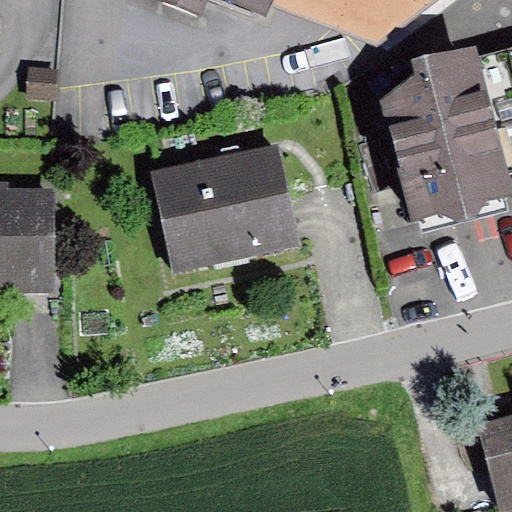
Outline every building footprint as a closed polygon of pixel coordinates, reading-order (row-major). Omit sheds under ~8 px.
[(155,0),(154,5),(201,23),(209,1),(269,23),(277,0),(155,0)] [(411,113),(387,124),(428,249),(511,235),(511,64),(423,78),(423,97),(411,113)] [(59,73),(28,70),(25,100),(56,103),(59,73)] [(300,248),(279,148),(152,174),(173,274),(300,248)] [(9,186),(0,185),(0,297),(56,297),(56,191),(9,191),(9,186)] [(511,511),(511,417),(478,427),(500,511),(511,511)]
